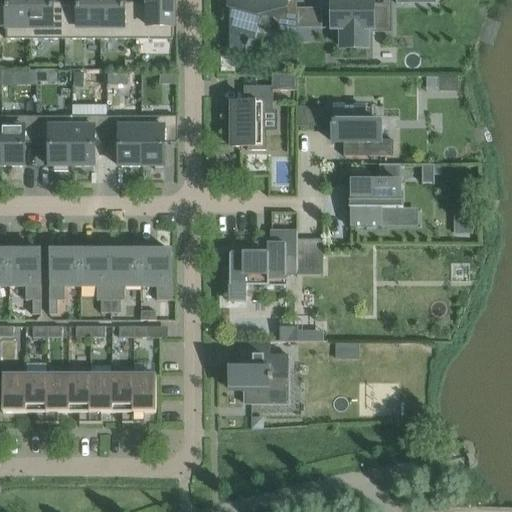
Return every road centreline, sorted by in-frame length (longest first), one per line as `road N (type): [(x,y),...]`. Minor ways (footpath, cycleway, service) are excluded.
road 1 (residential): [(200,205),(202,474),(0,468)]
road 2 (residential): [(194,0),(200,205)]
road 3 (residential): [(0,206),(200,205)]
road 4 (residential): [(200,205),(326,203)]
